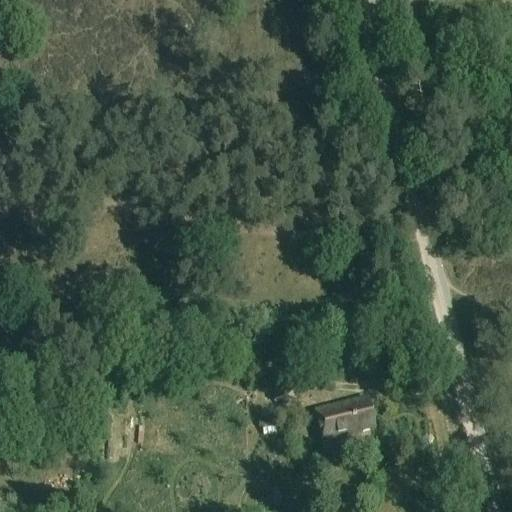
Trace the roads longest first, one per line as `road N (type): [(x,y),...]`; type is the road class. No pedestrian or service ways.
road 1 (track): [(414,228),(358,0)]
road 2 (track): [(489,511),(429,286)]
